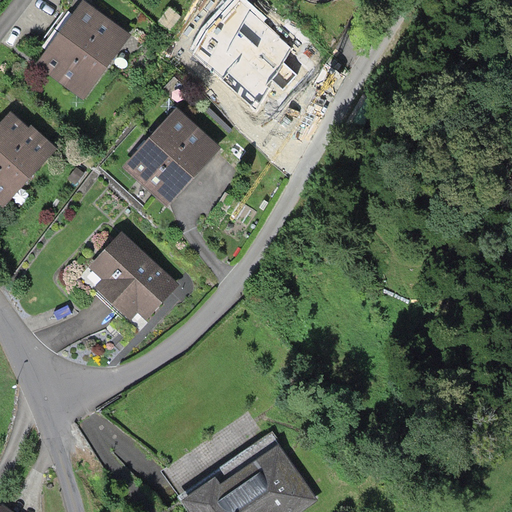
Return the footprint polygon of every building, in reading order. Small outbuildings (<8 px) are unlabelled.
[(88,8),(38,74),(83,108),(133,42),(88,8)] [(180,115),(128,178),(173,214),(224,152),(180,115)] [(12,119),(0,132),(0,211),(4,214),(54,155),(12,119)] [(178,286),(124,241),(87,285),(142,330),(178,286)] [(273,434),(184,506),(188,511),(298,511),(322,493),(273,434)]
